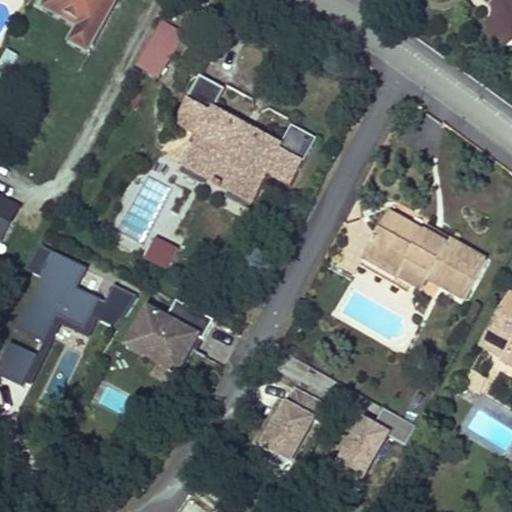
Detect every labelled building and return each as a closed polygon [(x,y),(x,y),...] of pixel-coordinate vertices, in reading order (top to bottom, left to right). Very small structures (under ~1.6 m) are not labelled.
[(46,0),(43,7),(78,27),(71,42),(89,52),(116,0),(46,0)] [(498,47),(511,43),(511,0),(484,0),(495,8),(495,12),(494,18),(491,22),(498,47)] [(185,36),(162,22),(150,42),(173,57),(185,36)] [(173,57),(150,42),(142,54),(166,69),(173,57)] [(161,79),(166,69),(142,54),(136,64),(161,79)] [(229,191),(254,204),(269,175),(292,187),(316,141),(293,128),(284,145),(280,151),(212,113),(215,107),(223,91),(199,77),(174,124),(197,138),(182,165),(207,179),(209,175),(216,180),(215,183),(220,186),(222,182),(231,187),(229,191)] [(284,145),(215,107),(212,113),(280,151),(284,145)] [(204,185),(207,179),(182,165),(179,171),(204,185)] [(250,211),(254,204),(229,191),(226,197),(250,211)] [(0,239),(5,242),(16,221),(3,214),(10,200),(0,195),(0,239)] [(3,214),(16,221),(23,207),(10,200),(3,214)] [(389,214),(368,253),(403,273),(400,280),(424,293),(429,283),(433,276),(444,282),(441,288),(464,301),(486,262),(452,242),(449,247),(424,234),(389,214)] [(427,228),(424,234),(449,247),(452,242),(427,228)] [(86,271),(54,256),(54,255),(39,248),(26,273),(42,281),(16,334),(44,347),(59,321),(85,334),(92,320),(115,331),(134,299),(108,286),(100,304),(76,292),(86,271)] [(396,287),(400,280),(403,273),(368,253),(361,266),(396,287)] [(429,283),(441,288),(444,282),(433,276),(429,283)] [(213,323),(157,293),(133,337),(149,345),(144,353),(181,373),(198,340),(203,342),(213,323)] [(511,300),(497,327),(511,337),(511,358),(511,361),(511,300)] [(493,334),(511,346),(511,337),(497,327),(493,334)] [(144,353),(149,345),(133,337),(126,350),(178,378),(181,373),(144,353)] [(0,367),(0,380),(23,391),(37,361),(10,348),(0,367)] [(471,370),(464,383),(480,393),(487,380),(471,370)] [(262,455),(299,469),(325,403),(287,388),(262,455)] [(378,422),(410,437),(415,426),(383,412),(378,422)] [(344,488),(350,476),(370,485),(392,435),(357,420),(330,481),(344,488)]
